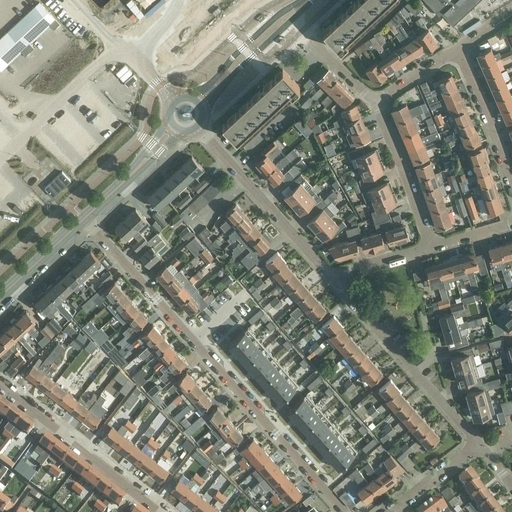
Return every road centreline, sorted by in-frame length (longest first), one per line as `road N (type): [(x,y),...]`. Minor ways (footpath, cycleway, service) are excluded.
road 1 (residential): [(341,511),(82,220)]
road 2 (residential): [(476,444),(330,281)]
road 3 (residential): [(330,281),(196,127)]
road 4 (residential): [(157,511),(0,387)]
road 5 (residential): [(432,249),(374,105)]
road 6 (residential): [(511,193),(456,51)]
road 7 (tertiary): [(82,220),(173,126)]
road 8 (tertiary): [(200,106),(292,25)]
